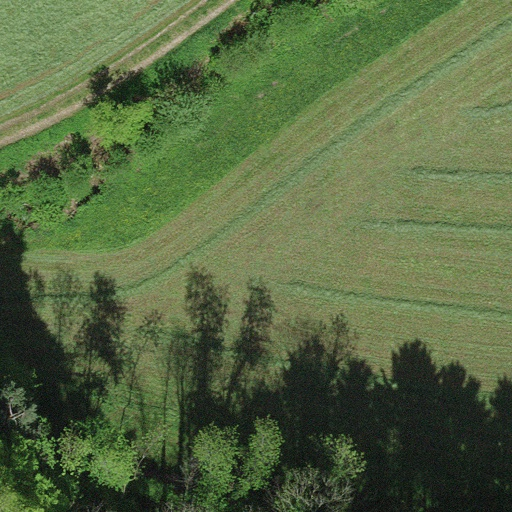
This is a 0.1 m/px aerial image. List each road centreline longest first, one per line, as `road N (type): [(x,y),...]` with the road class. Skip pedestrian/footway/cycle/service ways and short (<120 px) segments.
road 1 (track): [(0,384),(66,424),(289,489),(511,510)]
road 2 (track): [(216,0),(0,131)]
